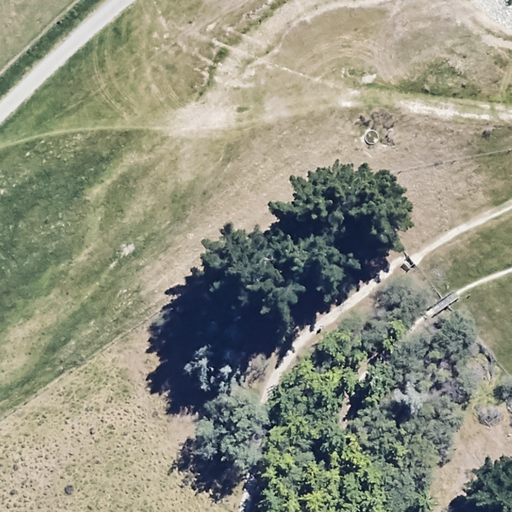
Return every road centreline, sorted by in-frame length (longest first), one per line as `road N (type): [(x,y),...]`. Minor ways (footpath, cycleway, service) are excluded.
road 1 (track): [(0,157),(379,92),(511,116)]
road 2 (track): [(137,0),(0,121)]
